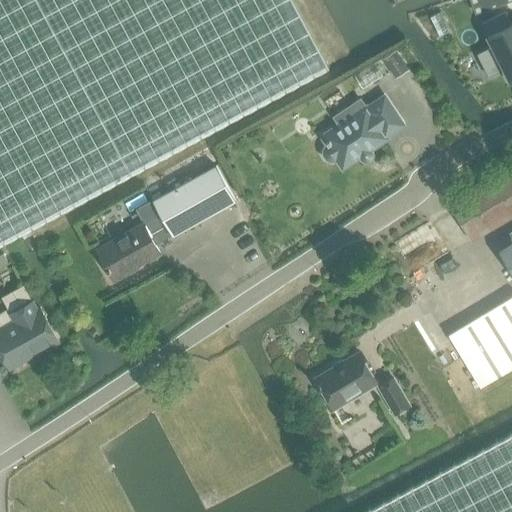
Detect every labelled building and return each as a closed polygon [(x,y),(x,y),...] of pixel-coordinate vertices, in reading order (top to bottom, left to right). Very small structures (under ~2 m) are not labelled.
[(295,0),(0,0),(0,241),(329,63),(295,0)] [(511,0),(483,0),(487,10),(511,0)] [(441,11),(430,16),(439,35),(450,30),(441,11)] [(509,77),(511,83),(511,22),(510,19),(487,31),(498,55),(484,62),(495,84),(509,77)] [(397,49),(384,58),(396,77),(409,68),(397,49)] [(374,63),(354,76),(362,88),(382,76),(374,63)] [(331,117),(338,126),(322,136),(327,144),(326,144),(323,147),(322,151),(323,155),(325,159),(329,161),(333,161),(336,160),(337,159),(343,167),(360,155),(358,152),(366,146),(368,150),(386,138),(385,136),(402,124),(382,93),(367,104),(366,103),(365,104),(360,97),(331,117)] [(136,209),(142,221),(96,248),(113,280),(131,270),(130,268),(158,250),(155,244),(234,201),(215,164),(213,165),(151,199),(152,200),(136,209)] [(511,167),(450,203),(470,238),(511,212),(511,167)] [(511,241),(499,249),(511,270),(511,241)] [(4,253),(0,255),(0,267),(8,263),(4,253)] [(480,388),(511,369),(511,296),(448,334),(480,388)] [(0,351),(10,368),(58,340),(39,307),(37,308),(33,301),(10,313),(14,321),(0,329),(0,351)] [(360,350),(313,377),(317,383),(332,410),(374,387),(379,383),(360,350)] [(413,406),(395,376),(378,386),(396,416),(413,406)] [(511,511),(511,429),(357,511),(511,511)]
